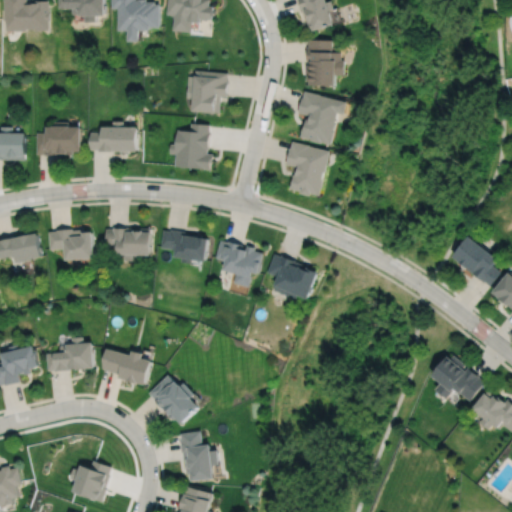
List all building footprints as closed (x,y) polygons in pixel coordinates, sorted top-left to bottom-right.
[(4,0),(5,21),(7,21),(7,31),(27,31),(27,29),(36,29),(36,30),(50,30),(50,20),(51,20),(51,11),(50,11),(50,0),(36,0),(37,2),(27,3),(27,0),(4,0)] [(59,0),(59,8),(73,8),(73,14),(81,14),(81,16),(86,16),(86,22),(98,22),(98,16),(107,16),(107,0),(59,0)] [(112,0),(112,8),(118,8),(118,30),(129,30),(129,41),(140,41),(140,30),(151,30),(151,27),(161,27),(161,3),(157,3),(157,1),(148,1),(148,0),(112,0)] [(169,0),(167,14),(175,15),(174,18),(175,19),(174,30),(193,32),(194,23),(202,24),(203,18),(205,18),(204,19),(210,20),(210,19),(214,19),(215,10),(213,10),(213,6),(209,6),(209,0),(169,0)] [(297,0),(302,12),(305,11),(307,17),(305,17),(310,32),(313,31),(313,32),(333,25),(329,11),(334,10),(331,1),(326,3),(325,0),(297,0)] [(309,40),(308,48),(307,48),(307,63),(310,63),(310,65),(307,65),(306,81),(309,81),(309,87),(334,88),(335,76),(344,76),(345,61),(342,61),(342,54),(332,53),(332,41),(309,40)] [(189,76),(187,98),(194,98),(193,112),(218,114),(218,112),(221,113),(222,96),(228,96),(230,81),(228,80),(229,72),(196,70),(196,76),(189,76)] [(305,91),(303,99),(302,99),(299,111),(311,114),(310,118),(307,117),(306,123),(304,122),(301,134),(312,137),(312,138),(323,141),(324,139),(333,141),(336,129),(335,128),(338,115),(344,116),(347,103),(320,97),(320,95),(305,91)] [(92,130),(91,147),(99,147),(99,149),(116,149),(116,148),(122,148),(122,152),(131,152),(131,147),(141,147),(141,128),(124,128),(124,121),(114,121),(114,127),(103,127),(103,130),(92,130)] [(46,127),(46,132),(37,132),(37,152),(45,152),(45,153),(60,153),(60,150),(67,150),(67,152),(75,152),(75,148),(83,148),(83,128),(70,128),(70,127),(69,127),(69,122),(53,122),(53,127),(52,127),(46,127)] [(172,142),(171,151),(177,152),(177,164),(212,167),(213,160),(215,160),(215,151),(209,151),(209,147),(210,147),(212,130),(211,129),(211,124),(192,123),(192,128),(178,127),(177,142),(172,142)] [(0,157),(27,157),(27,132),(13,132),(13,126),(1,126),(1,133),(0,133),(0,157)] [(294,139),(292,147),(290,146),(287,162),(299,165),(297,174),(294,173),(291,186),(302,189),(301,191),(312,193),(312,191),(321,193),(324,179),(323,179),(325,170),(327,170),(331,148),(311,144),(311,143),(294,139)] [(107,227),(106,246),(118,247),(117,253),(152,254),(152,227),(130,226),(130,225),(114,225),(114,227),(107,227)] [(50,230),(51,248),(65,247),(66,259),(95,257),(93,229),(86,229),(86,227),(74,228),(74,226),(58,228),(58,229),(50,230)] [(164,228),(161,245),(176,248),(175,256),(182,256),(181,261),(192,262),(193,258),(205,260),(208,236),(202,235),(202,233),(185,230),(186,229),(171,227),(171,229),(164,228)] [(0,239),(0,257),(15,254),(17,262),(27,260),(27,259),(42,255),(36,230),(14,235),(0,238),(1,239),(0,239)] [(471,234),(455,255),(473,269),(472,271),(485,281),(485,280),(490,284),(501,270),(494,265),(500,257),(471,234)] [(221,239),(216,257),(227,260),(225,269),(238,272),(235,282),(250,286),(254,271),(260,272),(265,252),(255,249),(256,246),(249,244),(248,247),(243,246),(244,244),(229,240),(229,241),(221,239)] [(268,272),(280,276),(275,289),(298,298),(299,294),(310,298),(321,270),(276,253),(268,272)] [(511,272),(509,270),(493,290),(499,295),(499,296),(507,303),(508,302),(511,305),(511,272)] [(46,353),(48,370),(55,370),(55,371),(87,369),(87,368),(94,367),(93,342),(84,342),(84,336),(72,337),(73,343),(66,344),(66,345),(60,345),(60,352),(46,353)] [(0,365),(0,384),(4,383),(5,385),(20,381),(18,374),(24,372),(25,374),(31,373),(30,369),(37,368),(36,366),(38,366),(36,359),(38,358),(36,349),(34,350),(33,345),(19,348),(18,344),(8,346),(9,351),(0,353),(3,365),(0,365)] [(107,348),(102,367),(109,369),(108,371),(121,374),(120,377),(128,380),(128,381),(138,383),(147,385),(153,361),(143,358),(144,353),(133,350),(132,355),(107,348)] [(450,355),(440,367),(439,366),(436,370),(437,371),(435,374),(443,381),(437,388),(448,398),(456,387),(472,399),(486,381),(480,376),(481,375),(469,366),(467,369),(465,367),(468,364),(455,354),(453,357),(450,355)] [(169,374),(150,393),(155,398),(154,399),(165,410),(166,409),(171,414),(170,415),(175,420),(177,418),(183,424),(201,407),(192,398),(196,394),(184,382),(181,386),(169,374)] [(491,389),(488,392),(487,392),(480,401),(479,401),(476,404),(477,405),(475,408),(486,416),(481,421),(490,428),(494,423),(500,427),(501,428),(505,424),(511,430),(511,400),(509,398),(508,400),(502,396),(501,397),(491,389)] [(182,433),(183,442),(181,442),(182,452),(184,452),(185,461),(188,460),(189,466),(188,466),(188,474),(192,474),(193,482),(216,479),(214,466),(220,465),(218,450),(212,451),(212,445),(204,446),(202,431),(182,433)] [(74,468),(70,477),(79,480),(75,492),(86,496),(87,495),(104,501),(109,488),(108,487),(112,474),(111,474),(113,466),(95,460),(92,467),(83,464),(81,470),(74,468)] [(0,506),(5,505),(5,507),(12,505),(12,504),(17,503),(16,498),(22,497),(19,485),(25,484),(20,466),(13,468),(12,465),(4,467),(4,469),(0,470),(0,506)] [(188,486),(186,494),(185,493),(180,511),(184,511),(209,511),(215,494),(188,486)]
